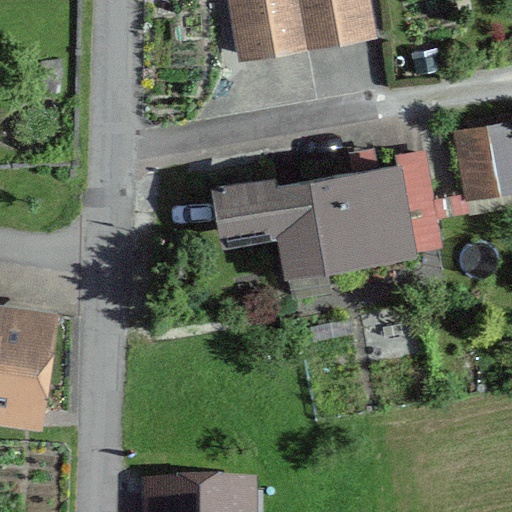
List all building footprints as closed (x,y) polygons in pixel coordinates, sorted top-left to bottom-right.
[(231,0),(241,54),(305,43),(296,0),(231,0)] [(369,32),(363,0),(296,0),(305,43),(369,32)] [(511,124),(456,135),(467,195),(511,186),(511,124)] [(329,287),(325,265),(410,250),(395,165),(272,187),(271,181),(216,192),(223,234),(278,225),(291,294),(329,287)] [(0,399),(29,403),(40,328),(0,322),(0,399)] [(249,511),(249,494),(162,493),(161,511),(249,511)]
